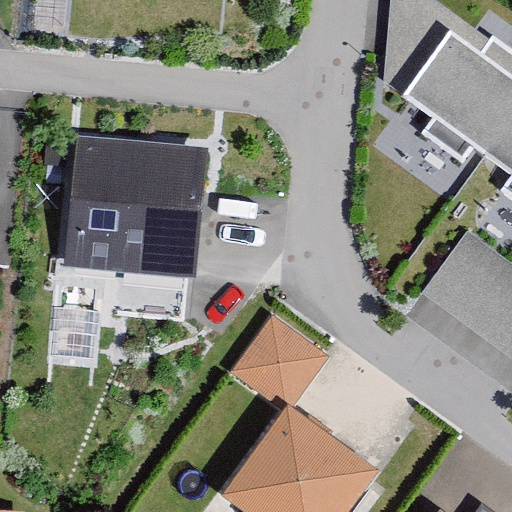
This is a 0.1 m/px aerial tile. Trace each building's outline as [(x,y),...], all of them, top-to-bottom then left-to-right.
[(511,180),(511,88),(451,44),(407,104),(511,180)] [(207,158),(79,148),(69,270),(197,280),(207,158)] [(511,270),(466,238),(421,299),(511,364),(511,270)] [(286,417),(323,362),(270,326),(233,381),(286,417)] [(228,511),(353,511),(377,477),(286,417),(224,509),(228,511)]
